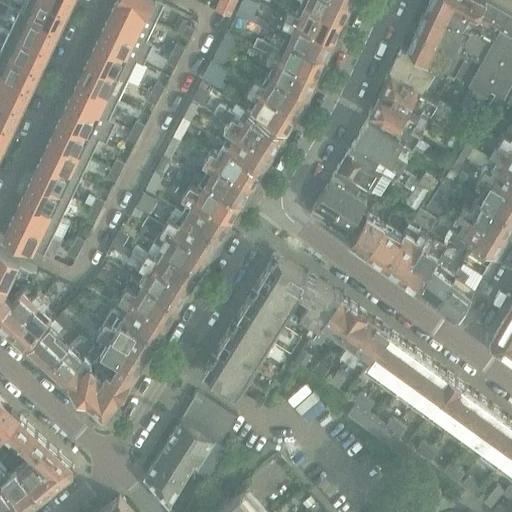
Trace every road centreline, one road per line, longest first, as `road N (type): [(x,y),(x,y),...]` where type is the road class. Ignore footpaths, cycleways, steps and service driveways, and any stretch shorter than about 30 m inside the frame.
road 1 (residential): [(110,462),(273,207)]
road 2 (residential): [(471,351),(273,207)]
road 3 (residential): [(273,207),(332,111),(385,0)]
road 4 (residential): [(99,0),(0,208)]
road 5 (residential): [(110,462),(0,360)]
